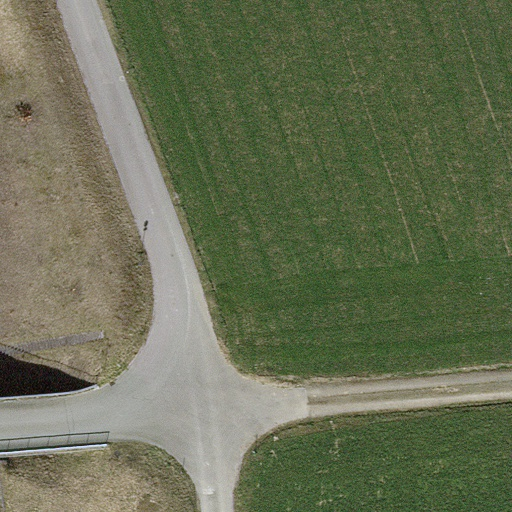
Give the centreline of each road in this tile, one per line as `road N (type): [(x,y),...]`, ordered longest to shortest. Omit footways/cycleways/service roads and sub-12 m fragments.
road 1 (unclassified): [(0,428),(214,413),(165,244),(77,0)]
road 2 (track): [(511,391),(214,413)]
